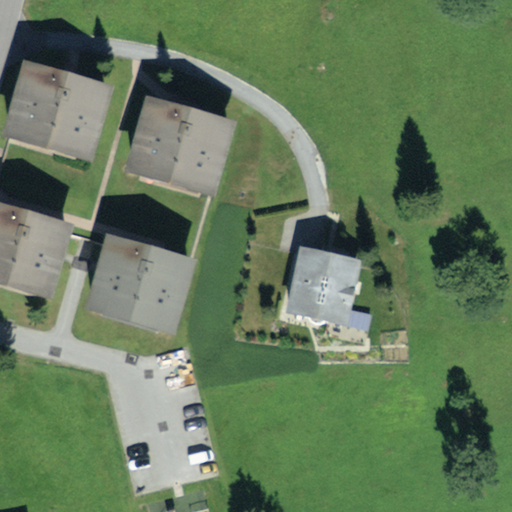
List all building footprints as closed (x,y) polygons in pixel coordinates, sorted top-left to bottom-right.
[(29,74),(105,96),(108,87),(31,65),(29,74)] [(110,104),(28,80),(12,143),(92,167),(110,104)] [(230,142),(147,117),(129,177),(212,202),(230,142)] [(72,238),(0,217),(0,285),(53,301),(72,238)] [(189,274),(112,250),(92,314),(169,338),(189,274)] [(359,269),(301,258),(289,320),(347,332),(359,269)]
